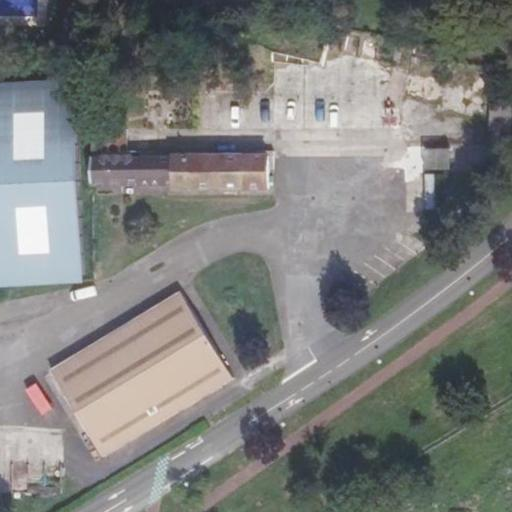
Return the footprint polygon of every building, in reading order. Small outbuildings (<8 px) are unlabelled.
[(394,45),(392,66),(404,67),(406,46),(394,45)] [(445,51),(414,45),(408,74),(439,80),(445,51)] [(70,75),(0,79),(0,280),(77,276),(70,75)] [(133,135),(96,135),(95,177),(149,178),(148,188),(176,188),(176,193),(274,192),(275,159),(134,159),(133,135)] [(149,178),(95,177),(95,188),(148,188),(149,178)] [(110,460),(238,381),(185,296),(57,377),(110,460)] [(27,468),(28,494),(60,492),(59,466),(27,468)]
